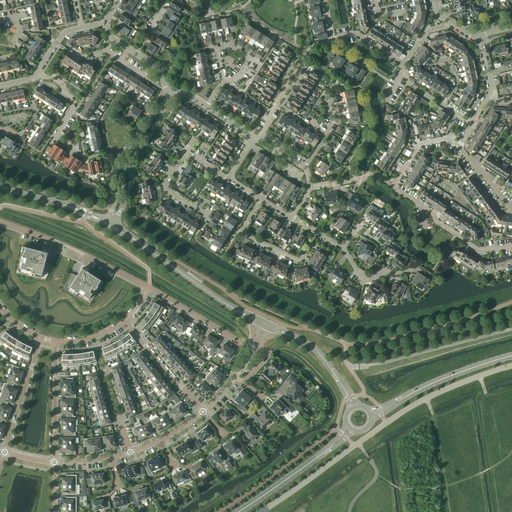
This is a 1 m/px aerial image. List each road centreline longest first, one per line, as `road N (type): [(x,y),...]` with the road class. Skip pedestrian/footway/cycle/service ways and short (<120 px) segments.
road 1 (unclassified): [(259,511),(403,410),(511,365)]
road 2 (tertiary): [(266,325),(136,241)]
road 3 (residential): [(230,180),(186,153),(166,188),(206,215)]
road 4 (residential): [(315,233),(296,259),(243,234),(261,199)]
road 5 (residential): [(36,73),(62,84),(72,107),(54,137),(84,156)]
road 6 (residential): [(53,462),(54,340)]
road 7 (residential): [(202,412),(123,320)]
road 8 (residential): [(4,452),(39,336)]
